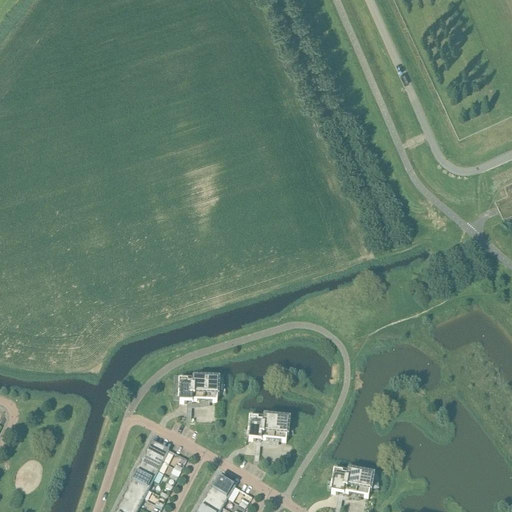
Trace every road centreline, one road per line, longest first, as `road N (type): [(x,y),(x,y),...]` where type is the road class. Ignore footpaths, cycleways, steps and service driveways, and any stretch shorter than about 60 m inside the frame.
road 1 (unclassified): [(369,0),(444,163),(478,168),(511,154)]
road 2 (residential): [(204,453),(128,422),(99,511)]
